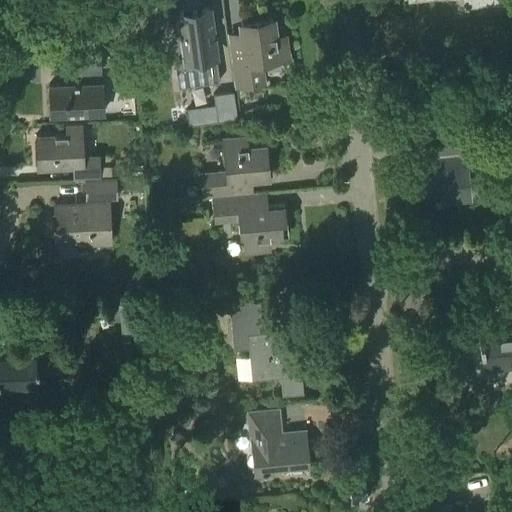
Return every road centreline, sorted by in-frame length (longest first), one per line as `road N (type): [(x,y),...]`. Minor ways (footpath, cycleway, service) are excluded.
road 1 (residential): [(398,511),(381,430),(366,256)]
road 2 (residential): [(366,256),(341,0)]
road 3 (residential): [(511,244),(366,256)]
